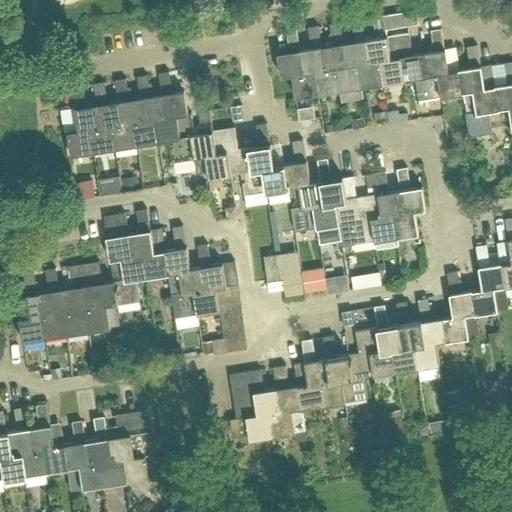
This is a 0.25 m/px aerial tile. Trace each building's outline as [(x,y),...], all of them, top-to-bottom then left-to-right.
[(383,14),(386,27),(419,21),(417,8),(383,14)] [(387,34),(386,27),(383,14),(373,15),(377,36),(365,38),(369,61),(379,59),(383,82),(405,79),(401,55),(391,57),(387,34)] [(369,61),(365,38),(362,17),(352,19),(354,32),(355,39),(344,41),(347,64),(358,62),(362,85),(383,82),(379,59),(369,61)] [(347,64),(344,41),(343,41),(342,34),(340,21),(330,23),(333,43),(322,45),(325,67),(336,66),(340,89),(362,85),(358,62),(347,64)] [(325,67),(322,45),(321,37),(318,24),(308,26),(310,39),(311,46),(300,48),(304,71),(314,69),(318,92),(340,89),(336,66),(325,67)] [(463,92),(459,68),(449,70),(445,47),(444,47),(443,40),(441,27),(431,28),(433,42),(435,49),(422,51),(426,74),(438,72),(441,95),(463,92)] [(304,71),(300,48),(299,48),(298,41),(299,41),(297,28),(286,30),(288,43),(289,43),(290,50),(278,52),(281,75),(292,73),(296,96),(318,92),(314,69),(304,71)] [(426,74),(422,51),(412,52),(409,31),(387,34),(391,57),(401,55),(405,79),(415,77),(419,98),(441,95),(438,72),(426,74)] [(486,86),(482,64),(481,64),(480,57),(478,44),(468,45),(471,66),(459,68),(463,92),(464,91),(463,90),(473,89),(476,110),(466,111),(469,135),(492,131),(489,109),(499,108),(495,83),(495,84),(494,84),(494,85),(486,86)] [(511,60),(504,62),(507,82),(495,83),(499,108),(500,108),(500,107),(509,105),(511,122),(511,60)] [(494,84),(495,84),(492,63),(482,64),(486,86),(494,85),(494,84)] [(178,114),(188,112),(185,89),(173,91),(169,70),(159,72),(163,92),(166,116),(155,117),(159,140),(169,139),(173,160),(195,156),(191,132),(191,133),(181,135),(178,114)] [(166,116),(163,92),(151,94),(148,74),(138,75),(141,96),(145,119),(133,121),(137,144),(159,140),(155,117),(166,116)] [(145,119),(141,96),(130,98),(126,77),(116,79),(120,99),(119,99),(123,123),(112,125),(115,147),(137,144),(133,121),(145,119)] [(123,123),(119,99),(108,101),(104,81),(95,82),(98,103),(101,126),(90,128),(94,151),(115,147),(112,125),(123,123)] [(101,126),(98,103),(86,104),(83,84),(72,86),(76,106),(75,106),(78,129),(68,130),(72,154),(94,151),(90,128),(101,126)] [(234,118),(245,117),(242,103),(231,105),(234,118)] [(217,151),(213,129),(212,129),(211,122),(212,122),(209,108),(199,110),(201,123),(193,124),(191,112),(188,112),(178,114),(181,135),(191,133),(191,132),(195,156),(196,156),(205,154),(209,176),(231,173),(227,150),(217,151)] [(288,186),(285,162),(275,164),(271,143),(270,134),(268,121),(257,123),(259,136),(261,143),(249,145),(252,168),(263,166),(266,190),(288,186)] [(252,168),(249,145),(239,146),(235,125),(213,129),(217,151),(227,150),(231,173),(241,171),(244,193),(266,190),(263,166),(252,168)] [(322,178),(321,178),(310,180),(307,158),(306,158),(303,138),(293,139),(297,159),(284,161),(285,162),(288,186),(289,186),(289,185),(299,184),(302,204),(291,206),(295,229),(317,226),(313,203),(325,201),(322,178)] [(325,201),(313,203),(317,226),(319,242),(342,238),(335,199),(347,197),(347,196),(343,176),(343,174),(342,175),(331,176),(330,168),(328,157),(328,156),(318,157),(318,158),(320,170),(321,178),(322,178),(325,201)] [(393,212),(397,236),(419,232),(415,209),(426,208),(423,184),(410,186),(409,179),(410,179),(408,166),(397,167),(399,181),(401,188),(400,188),(404,211),(393,212)] [(404,211),(400,188),(389,189),(386,169),(376,171),(379,191),(379,192),(382,214),(371,216),(375,239),(397,236),(393,212),(404,211)] [(347,197),(335,199),(342,238),(343,244),(375,239),(371,216),(382,214),(379,192),(379,191),(376,171),(366,172),(369,192),(357,195),(356,188),(353,175),(353,174),(343,176),(347,196),(347,197)] [(105,193),(127,190),(124,174),(103,176),(105,193)] [(155,251),(151,228),(148,208),(137,209),(140,229),(129,231),(133,254),(143,253),(147,276),(169,272),(165,249),(155,251)] [(106,235),(110,258),(111,258),(121,256),(124,277),(115,278),(114,278),(118,303),(140,299),(137,277),(147,276),(143,253),(133,254),(129,231),(128,231),(128,224),(125,211),(115,212),(117,226),(118,233),(106,235)] [(508,239),(497,241),(500,261),(501,261),(505,285),(511,284),(511,215),(505,217),(505,218),(507,230),(508,237),(508,239)] [(171,292),(175,316),(197,312),(193,289),(204,287),(201,264),(190,266),(184,224),(173,226),(176,246),(165,248),(165,249),(169,272),(169,271),(178,270),(182,290),(171,292)] [(165,249),(165,248),(161,226),(151,228),(155,251),(165,249)] [(193,289),(197,312),(219,309),(219,308),(218,297),(216,286),(227,284),(223,260),(211,262),(208,242),(198,244),(201,264),(204,287),(193,289)] [(504,285),(505,285),(501,261),(500,261),(489,263),(486,242),(476,244),(479,264),(478,264),(479,266),(482,287),(473,289),(472,288),(476,313),(498,309),(495,286),(504,285)] [(114,278),(115,278),(124,277),(121,256),(111,258),(114,278)] [(92,274),(93,281),(92,281),(96,305),(85,307),(88,329),(111,326),(107,303),(117,302),(117,303),(118,303),(114,278),(103,280),(100,259),(89,261),(92,274)] [(96,305),(92,281),(81,283),(77,263),(68,265),(71,285),(70,285),(74,308),(63,310),(67,333),(88,329),(85,307),(96,305)] [(74,308),(70,285),(59,287),(56,266),(46,268),(49,288),(53,311),(42,313),(45,336),(67,333),(63,310),(74,308)] [(322,266),(301,269),(304,289),(326,286),(322,266)] [(475,312),(475,313),(476,313),(472,288),(460,290),(457,269),(447,271),(450,291),(449,291),(453,314),(443,315),(447,340),(469,336),(465,313),(473,312),(475,312)] [(53,311),(49,288),(38,290),(35,270),(24,272),(27,292),(30,315),(19,316),(23,340),(45,336),(42,313),(53,311)] [(380,271),(369,272),(370,285),(381,283),(380,271)] [(328,292),(343,289),(340,275),(326,277),(328,292)] [(218,297),(240,294),(239,283),(227,284),(216,286),(218,297)] [(219,308),(242,304),(240,294),(218,297),(219,308)] [(446,339),(446,340),(447,340),(443,315),(431,316),(428,296),(418,298),(421,318),(424,342),(414,343),(417,366),(439,363),(436,340),(446,339)] [(392,347),(396,370),(417,366),(414,343),(424,342),(421,318),(410,320),(406,300),(396,301),(399,321),(403,345),(392,347)] [(403,345),(399,321),(388,323),(384,303),(374,305),(378,325),(377,325),(381,348),(371,350),(374,373),(396,370),(392,347),(403,345)] [(221,318),(243,315),(242,304),(219,308),(219,309),(221,318)] [(344,323),(355,321),(353,308),(342,310),(344,323)] [(223,329),(245,326),(243,315),(221,318),(223,329)] [(364,375),(374,373),(371,350),(381,348),(377,325),(355,328),(359,351),(349,352),(352,375),(342,377),(345,400),(367,396),(364,375)] [(225,340),(246,336),(245,326),(223,329),(225,340)] [(352,375),(349,352),(337,354),(334,333),(324,335),(327,355),(326,356),(330,379),(320,380),(323,403),(345,400),(342,377),(352,375)] [(246,336),(225,340),(226,350),(248,347),(246,336)] [(304,359),(304,360),(308,382),(298,383),(298,382),(302,407),(323,403),(320,380),(330,379),(326,356),(316,357),(312,337),(302,339),(305,359),(304,359)] [(294,362),(294,363),(297,382),(298,382),(298,383),(308,382),(304,360),(294,362)] [(280,409),(269,411),(273,434),(294,430),(291,408),(300,406),(301,407),(302,407),(298,382),(297,382),(286,384),(285,377),(289,377),(286,363),(273,365),(275,379),(276,386),(280,409)] [(246,415),(250,437),(273,434),(269,411),(280,409),(276,386),(264,388),(261,367),(251,369),(254,389),(253,389),(257,412),(246,414),(246,415)] [(230,372),(237,416),(246,415),(246,414),(257,412),(253,389),(254,389),(251,369),(230,372)] [(506,377),(488,379),(492,406),(510,404),(506,377)] [(66,467),(62,442),(61,442),(62,443),(52,445),(49,422),(48,422),(45,402),(34,404),(37,424),(27,426),(30,449),(41,447),(44,470),(66,467)] [(30,449),(27,426),(26,426),(25,419),(23,405),(12,407),(15,420),(16,427),(5,429),(8,452),(19,450),(22,474),(24,484),(46,480),(44,470),(41,447),(30,449)] [(300,406),(291,408),(294,430),(305,429),(302,407),(301,407),(300,406)] [(119,457),(123,480),(146,476),(143,455),(152,447),(149,443),(143,408),(114,413),(117,433),(105,435),(109,458),(119,457)] [(8,452),(5,429),(4,429),(3,422),(1,409),(0,409),(0,472),(1,477),(22,474),(19,450),(8,452)] [(109,458),(105,435),(102,415),(92,417),(95,436),(84,438),(87,462),(98,460),(102,483),(123,480),(119,457),(109,458)] [(87,462),(84,438),(80,418),(70,420),(73,440),(62,442),(66,467),(66,466),(76,464),(79,487),(102,483),(98,460),(87,462)] [(296,439),(307,437),(305,429),(294,430),(296,439)]
